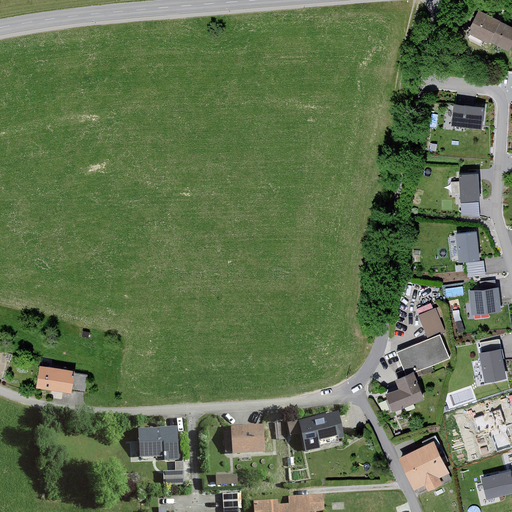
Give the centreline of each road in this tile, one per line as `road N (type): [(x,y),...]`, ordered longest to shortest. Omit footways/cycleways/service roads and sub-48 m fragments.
road 1 (residential): [(354,387),(323,400),(103,412),(0,391)]
road 2 (residential): [(424,82),(385,330),(354,387)]
road 3 (tertiary): [(0,28),(263,0)]
road 4 (residential): [(511,270),(497,214),(502,111),(494,92),(424,82)]
